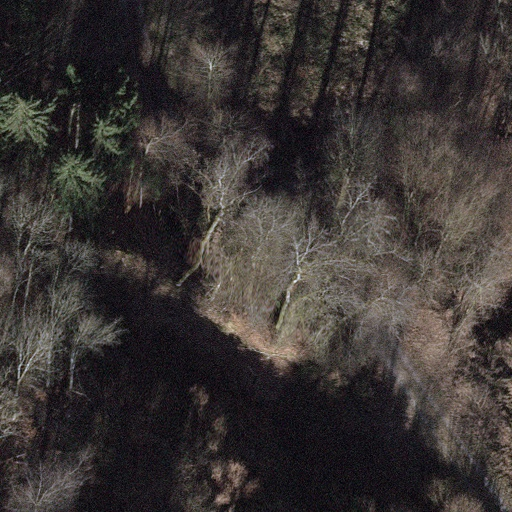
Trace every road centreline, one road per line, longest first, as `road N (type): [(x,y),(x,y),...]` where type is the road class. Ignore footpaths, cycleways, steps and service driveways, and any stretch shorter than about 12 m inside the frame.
road 1 (track): [(496,511),(361,313),(208,196),(150,93),(141,0)]
road 2 (track): [(478,481),(248,383),(0,241)]
